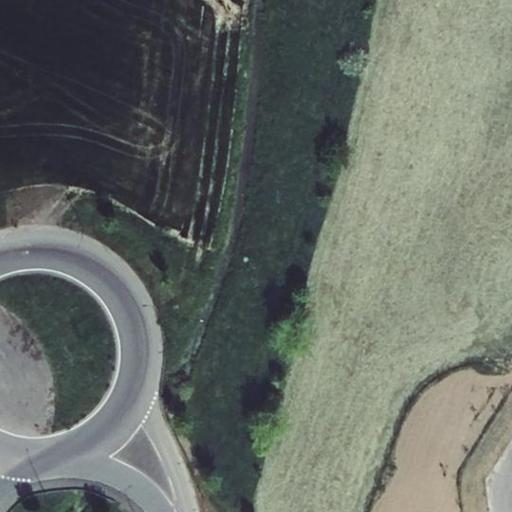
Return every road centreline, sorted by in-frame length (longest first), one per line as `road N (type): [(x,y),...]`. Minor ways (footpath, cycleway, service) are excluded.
road 1 (primary): [(140,351),(130,307),(90,263),(47,249),(0,254)]
road 2 (unclassified): [(190,511),(149,403),(140,351)]
road 3 (primary): [(66,452),(124,409),(140,351)]
